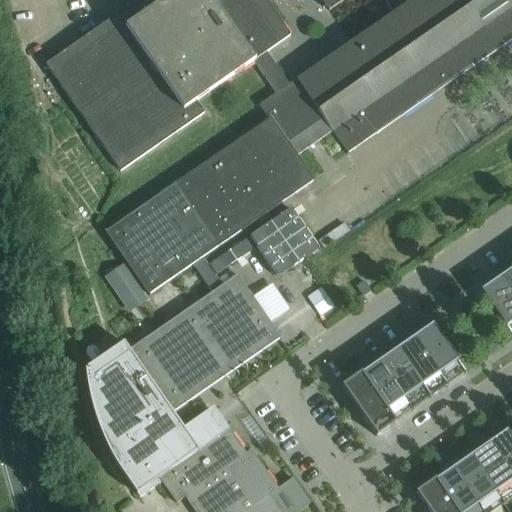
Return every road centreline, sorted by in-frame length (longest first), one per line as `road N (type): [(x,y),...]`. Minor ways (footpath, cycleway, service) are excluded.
road 1 (residential): [(349,485),(278,387),(511,221)]
road 2 (unclassified): [(349,485),(511,374)]
road 3 (secondary): [(33,511),(0,371)]
